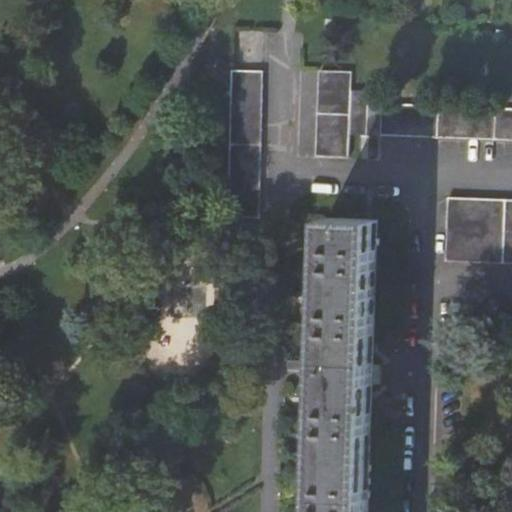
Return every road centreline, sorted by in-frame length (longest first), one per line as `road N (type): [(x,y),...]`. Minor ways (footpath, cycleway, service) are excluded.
road 1 (residential): [(421,275),(415,511)]
road 2 (residential): [(287,165),(511,173)]
